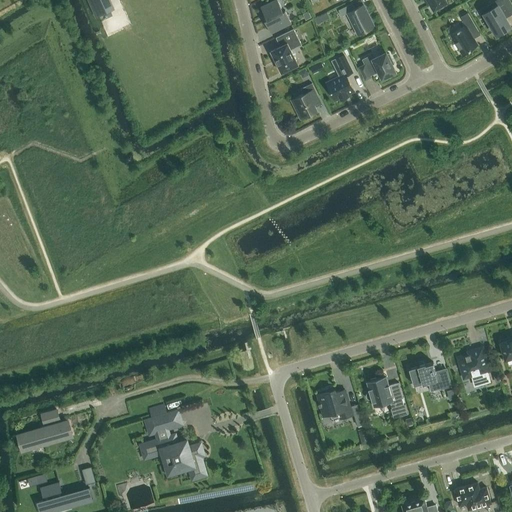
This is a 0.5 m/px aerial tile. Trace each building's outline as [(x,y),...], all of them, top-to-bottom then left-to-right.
[(107,0),(88,0),(96,17),(112,10),(107,0)] [(264,20),(268,27),(271,33),(291,23),(285,10),(283,11),(277,0),(274,0),(261,7),(267,19),(264,20)] [(428,0),(434,9),(447,2),(445,0),(428,0)] [(488,22),(490,21),(497,33),(509,26),(502,14),(507,11),(509,14),(511,11),(511,5),(509,0),(496,0),(494,1),(497,5),(485,12),(486,14),(484,15),(488,22)] [(348,13),(359,34),(374,27),(363,5),(355,9),(352,3),(338,10),(341,16),(348,13)] [(478,45),(469,30),(476,26),(468,12),(461,16),(466,25),(451,34),(462,54),(478,45)] [(282,72),(298,64),(291,50),(302,44),(294,28),(276,37),(280,46),(271,50),(282,72)] [(382,79),(384,78),(385,80),(391,76),(390,75),(396,72),(390,60),(392,59),(389,53),(387,54),(386,52),(372,59),(374,62),(366,66),(365,64),(359,67),(365,80),(371,77),(370,75),(378,71),(382,79)] [(340,76),(327,83),(335,100),(340,97),(341,99),(348,96),(347,94),(354,91),(347,75),(353,72),(344,55),(336,59),(341,68),(337,70),(340,76)] [(321,101),(318,96),(312,83),(301,88),(303,94),(296,98),(301,109),(297,111),(300,119),(317,110),(314,104),(321,101)] [(511,338),(510,339),(510,340),(501,342),(506,358),(511,356),(511,338)] [(486,370),(488,370),(482,348),(474,350),(474,353),(459,357),(463,373),(465,379),(473,377),(475,385),(489,381),(486,370)] [(409,368),(414,385),(428,381),(431,391),(440,388),(440,389),(441,389),(441,388),(451,385),(447,369),(436,372),(433,362),(409,368)] [(371,399),(373,399),(373,401),(372,401),(373,406),(378,405),(378,406),(387,403),(387,402),(390,401),(392,408),(391,408),(393,417),(408,413),(405,404),(404,404),(402,398),(403,398),(399,382),(389,385),(386,375),(366,381),(368,389),(370,388),(370,390),(369,391),(368,391),(367,391),(367,392),(366,393),(366,394),(366,395),(366,396),(366,397),(367,398),(368,399),(369,399),(370,399),(371,399)] [(321,402),(319,403),(319,405),(320,405),(323,412),(325,412),(325,414),(330,412),(332,418),(340,416),(341,417),(352,414),(345,389),(329,393),(328,391),(318,394),(321,402)] [(357,426),(363,424),(358,404),(351,406),(357,426)] [(41,414),(44,422),(47,421),(49,427),(26,434),(29,446),(72,434),(68,421),(59,424),(58,418),(59,417),(57,410),(41,414)] [(159,439),(148,442),(140,445),(144,460),(163,454),(166,462),(163,463),(167,475),(179,471),(179,469),(189,466),(193,477),(205,474),(200,457),(206,456),(202,443),(188,447),(186,440),(177,442),(175,434),(169,436),(167,430),(184,425),(179,410),(146,420),(150,432),(156,430),(159,439)] [(91,466),(83,468),(87,484),(96,481),(91,466)] [(42,501),(45,511),(55,509),(55,508),(70,504),(70,505),(92,499),(92,498),(89,488),(89,487),(87,488),(61,495),(60,492),(62,491),(61,490),(59,482),(59,481),(40,487),(43,496),(42,496),(43,496),(45,496),(46,499),(42,501)] [(468,509),(491,502),(486,486),(479,488),(478,482),(455,488),(459,504),(466,502),(468,509)] [(437,511),(435,504),(427,507),(424,497),(416,499),(410,501),(402,503),(404,511),(437,511)]
